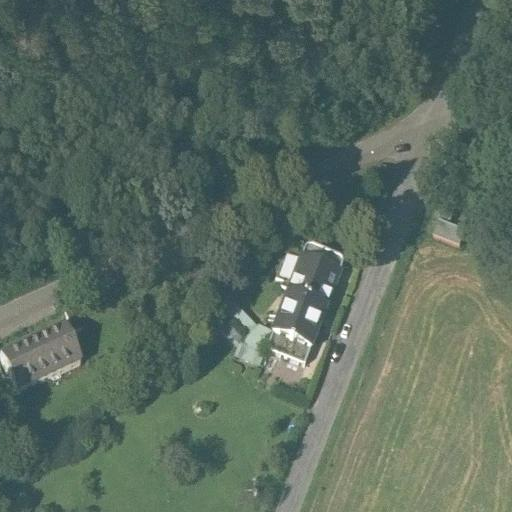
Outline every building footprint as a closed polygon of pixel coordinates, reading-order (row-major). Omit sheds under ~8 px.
[(434,224),(429,237),(454,248),(460,234),(434,224)] [(291,282),(287,291),(324,306),(341,264),(342,262),(341,259),(339,258),(309,246),(307,246),(305,247),(304,248),(299,262),(291,282)] [(280,277),(291,282),(299,262),(288,258),(280,277)] [(287,291),(270,333),(307,348),(324,306),(287,291)] [(254,324),(223,293),(203,313),(238,349),(233,363),(255,373),(264,349),(270,333),(254,324)] [(62,313),(71,333),(80,329),(72,309),(62,313)] [(0,355),(0,362),(14,393),(78,364),(62,328),(0,355)] [(264,349),(301,364),(307,348),(270,333),(264,349)]
